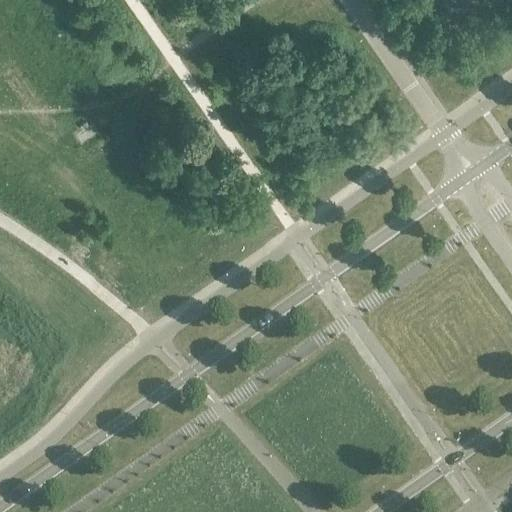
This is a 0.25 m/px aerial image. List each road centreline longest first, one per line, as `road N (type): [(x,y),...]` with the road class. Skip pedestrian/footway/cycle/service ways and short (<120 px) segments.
road 1 (secondary): [(460,181),(0,506)]
road 2 (unclassified): [(459,155),(354,0)]
road 3 (secondary): [(377,511),(511,418)]
